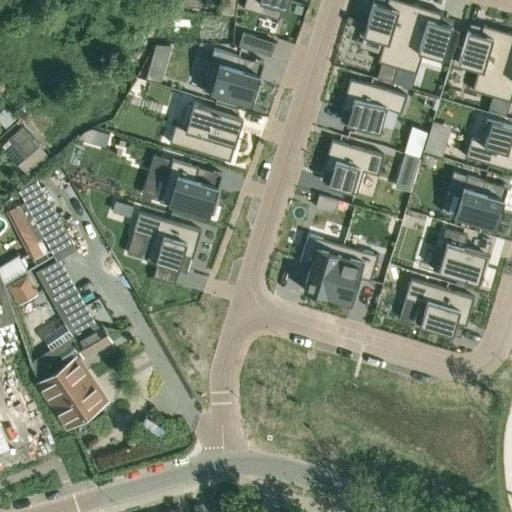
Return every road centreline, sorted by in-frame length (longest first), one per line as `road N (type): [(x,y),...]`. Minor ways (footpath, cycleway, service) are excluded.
road 1 (residential): [(243,300),(337,0)]
road 2 (residential): [(511,306),(499,345),(478,362),(456,366),(243,300)]
road 3 (residential): [(403,511),(278,468),(207,463)]
road 4 (residential): [(207,463),(43,511)]
road 5 (residential): [(207,463),(243,300)]
